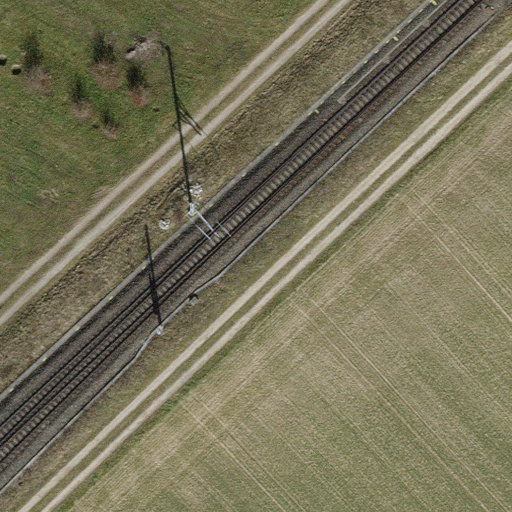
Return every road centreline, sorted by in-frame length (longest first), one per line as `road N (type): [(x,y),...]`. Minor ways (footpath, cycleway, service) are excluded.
road 1 (track): [(511,74),(239,318),(45,511)]
road 2 (track): [(0,312),(341,0)]
